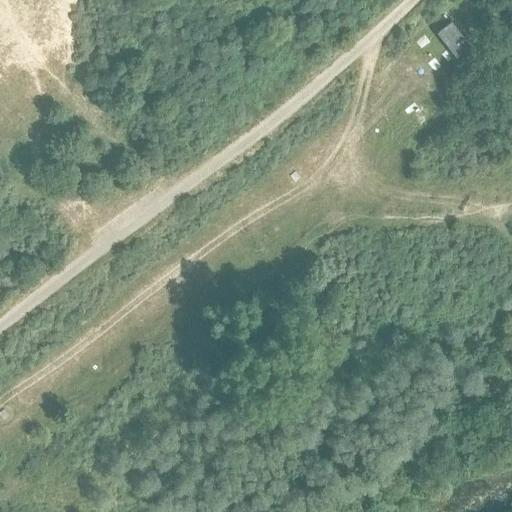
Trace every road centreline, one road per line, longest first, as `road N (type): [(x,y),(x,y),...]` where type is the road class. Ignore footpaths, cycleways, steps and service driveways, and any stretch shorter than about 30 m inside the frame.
road 1 (track): [(0,407),(306,184),(350,125),(374,33)]
road 2 (track): [(162,199),(374,33)]
road 3 (track): [(0,325),(162,199)]
